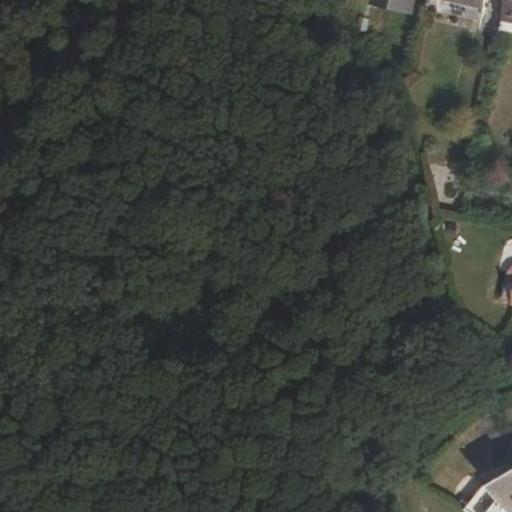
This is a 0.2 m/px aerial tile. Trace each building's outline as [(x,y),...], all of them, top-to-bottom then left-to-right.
[(395,0),(379,0),(378,11),(393,14),(395,0)] [(395,0),(393,14),(419,18),(421,0),(395,0)] [(433,0),(433,3),(488,13),(490,0),(433,0)] [(511,0),(508,0),(503,25),(511,27),(511,0)] [(511,511),(511,485),(499,493),(482,511),(511,511)]
